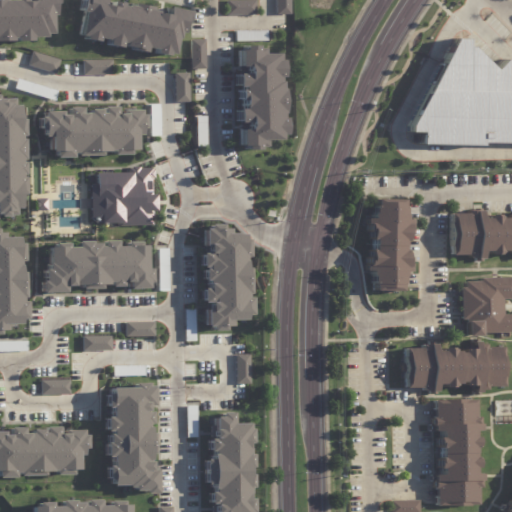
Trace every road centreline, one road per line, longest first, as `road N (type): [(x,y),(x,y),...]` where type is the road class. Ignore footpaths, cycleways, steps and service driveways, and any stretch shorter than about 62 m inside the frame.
road 1 (secondary): [(287,245),(281,511)]
road 2 (secondary): [(316,250),(340,156),(384,48)]
road 3 (secondary): [(382,0),(356,36),(306,166)]
road 4 (secondary): [(311,406),(316,250)]
